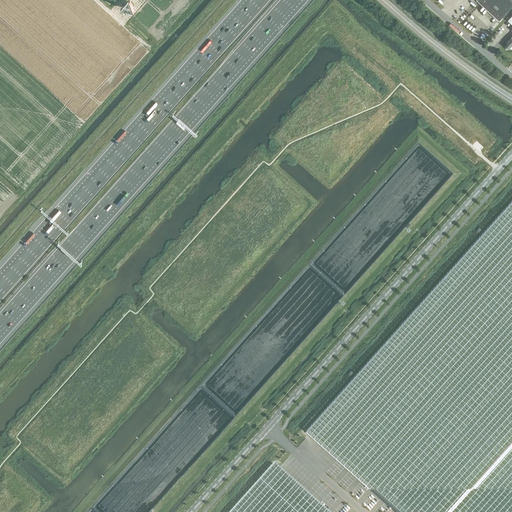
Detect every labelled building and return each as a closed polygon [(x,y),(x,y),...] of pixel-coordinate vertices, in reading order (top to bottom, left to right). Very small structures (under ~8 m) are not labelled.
[(511,5),(511,0),(477,0),(499,20),(511,5)] [(403,179),(388,192),(388,195),(392,196),(389,199),(391,200),(391,204),(396,203),(397,203),(397,205),(400,205),(404,206),(407,203),(413,205),(415,200),(417,202),(419,200),(422,190),(420,188),(420,185),(423,184),(419,182),(418,179),(416,178),(416,174),(413,175),(412,169),(409,168),(407,174),(408,176),(405,177),(404,178),(403,179)] [(328,511),(275,464),(232,511),(511,511),(511,200),(306,430),(397,511),(328,511)] [(340,237),(317,263),(339,282),(339,279),(337,279),(339,277),(343,278),(341,276),(341,274),(344,277),(345,273),(346,273),(346,270),(347,270),(347,268),(349,266),(354,266),(354,259),(357,260),(357,255),(360,253),(356,250),(357,246),(358,234),(355,231),(351,231),(345,238),(340,237)] [(241,349),(231,352),(210,384),(223,399),(223,391),(227,390),(229,396),(229,389),(231,388),(235,393),(241,385),(255,380),(256,381),(259,380),(255,380),(259,374),(258,372),(266,370),(264,369),(273,356),(271,354),(273,353),(270,351),(270,346),(267,344),(272,342),(260,341),(257,345),(249,345),(245,348),(243,346),(241,349)] [(176,420),(99,506),(105,511),(142,511),(147,502),(150,499),(150,497),(154,492),(158,492),(174,474),(177,474),(202,447),(201,440),(206,430),(206,429),(204,428),(203,417),(198,414),(199,411),(197,409),(190,409),(190,415),(188,414),(184,415),(184,418),(183,418),(181,420),(176,420)]
